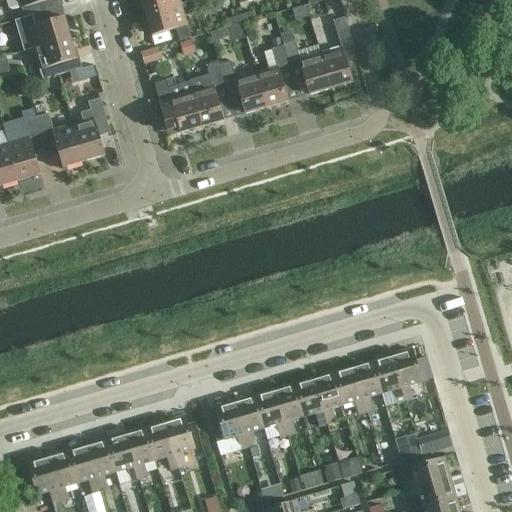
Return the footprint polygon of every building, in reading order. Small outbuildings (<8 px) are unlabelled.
[(24,19),(32,16),(57,9),(54,0),(6,0),(9,9),(13,11),(21,9),(24,19)] [(141,0),(146,15),(180,5),(178,0),(141,0)] [(180,5),(146,15),(152,36),(187,26),(180,5)] [(309,17),(306,6),(293,10),(296,21),(309,17)] [(24,52),(33,50),(70,39),(64,17),(60,18),(57,9),(32,16),(24,19),(15,21),(24,52)] [(251,13),(239,17),(242,24),(254,21),(251,13)] [(242,24),(239,17),(227,20),(229,28),(242,24)] [(348,27),(345,17),(333,20),(336,31),(348,27)] [(190,39),(186,27),(176,30),(179,42),(190,39)] [(341,49),(321,55),(331,90),(352,83),(344,55),(355,52),(348,27),(336,31),(341,49)] [(300,61),(293,36),(281,40),(283,46),(290,71),(301,68),(309,96),(331,90),(321,55),(300,61)] [(76,60),(70,39),(33,50),(40,71),(42,81),(76,71),(73,61),(76,60)] [(183,56),(195,52),(192,42),(180,46),(183,56)] [(277,68),(256,74),(266,109),(288,102),(280,74),(290,71),(283,46),(271,50),(277,68)] [(158,50),(141,55),(144,67),(161,62),(158,50)] [(6,52),(0,54),(0,71),(11,68),(6,52)] [(266,109),(256,74),(236,80),(230,62),(219,65),(226,90),(237,87),(245,115),(266,109)] [(189,83),(192,93),(202,128),(223,121),(215,93),(226,90),(219,65),(207,69),(210,80),(203,82),(203,79),(189,83)] [(93,78),(97,77),(93,66),(86,68),(88,74),(93,78)] [(19,76),(8,79),(11,87),(21,85),(19,76)] [(180,134),(202,128),(192,93),(189,83),(189,82),(168,89),(166,81),(154,85),(159,103),(167,132),(179,128),(180,134)] [(30,87),(35,98),(46,92),(41,82),(30,87)] [(88,103),(91,111),(81,114),(83,123),(73,126),(84,162),(105,156),(97,129),(108,126),(100,99),(88,103)] [(53,131),(50,123),(48,115),(36,118),(44,146),(55,143),(62,168),(84,162),(73,126),(53,131)] [(28,139),(8,145),(19,181),(40,175),(33,149),(44,146),(36,118),(24,122),(28,139)] [(0,186),(19,181),(8,145),(0,147),(0,186)] [(412,350),(391,356),(405,402),(413,400),(409,387),(421,383),(412,350)] [(405,402),(391,356),(372,362),(381,395),(393,391),(397,404),(405,402)] [(372,362),(352,368),(366,414),(374,411),(370,398),(381,395),(372,362)] [(429,365),(417,368),(419,373),(421,383),(433,379),(429,365)] [(333,373),(342,406),(354,403),(358,416),(366,414),(352,368),(333,373)] [(333,373),(313,379),(327,425),(335,423),(331,410),(342,406),(333,373)] [(327,425),(313,379),(294,385),(303,418),(315,414),(319,428),(327,425)] [(294,385),(274,391),(288,437),(295,434),(292,421),(303,418),(294,385)] [(288,437),(274,391),(254,396),(264,429),(276,426),(280,439),(288,437)] [(254,396),(235,402),(248,448),(256,446),(252,433),(264,429),(254,396)] [(241,451),(248,448),(235,402),(214,408),(224,441),(237,437),(241,451)] [(224,441),(216,414),(208,416),(216,443),(224,441)] [(165,423),(178,469),(186,467),(182,453),(195,450),(185,417),(165,423)] [(165,423),(145,429),(155,462),(166,458),(170,471),(178,469),(165,423)] [(143,465),(155,462),(145,429),(126,434),(139,481),(147,478),(143,465)] [(341,429),(330,432),(335,451),(346,449),(341,429)] [(448,430),(417,439),(422,456),(441,450),(453,446),(448,430)] [(126,434),(106,440),(116,473),(127,470),(131,483),(139,481),(126,434)] [(106,440),(86,446),(100,492),(108,490),(104,476),(116,473),(106,440)] [(100,492),(86,446),(67,452),(77,485),(88,481),(92,494),(100,492)] [(258,452),(257,447),(249,449),(252,459),(257,458),(258,452)] [(67,452),(47,457),(61,504),(69,501),(65,488),(77,485),(67,452)] [(53,506),(61,504),(47,457),(27,463),(37,496),(49,493),(53,506)] [(401,484),(403,492),(450,479),(444,458),(411,468),(414,481),(401,484)] [(360,474),(357,466),(350,468),(349,464),(339,467),(343,479),(360,474)] [(310,489),(323,485),(319,471),(306,475),(310,489)] [(339,473),(329,476),(331,483),(341,480),(339,473)] [(450,479),(403,492),(406,500),(419,496),(422,508),(455,498),(450,479)] [(291,495),(303,491),(299,480),(287,483),(291,495)] [(357,495),(353,483),(341,487),(344,499),(357,495)] [(271,490),(274,500),(283,497),(280,488),(271,490)] [(344,499),(339,500),(343,511),(352,507),(360,506),(357,495),(344,499)] [(219,511),(215,498),(204,501),(206,511),(219,511)] [(459,511),(455,498),(422,508),(423,511),(459,511)] [(263,511),(262,511),(313,511),(307,511),(298,511),(296,502),(263,511)]
